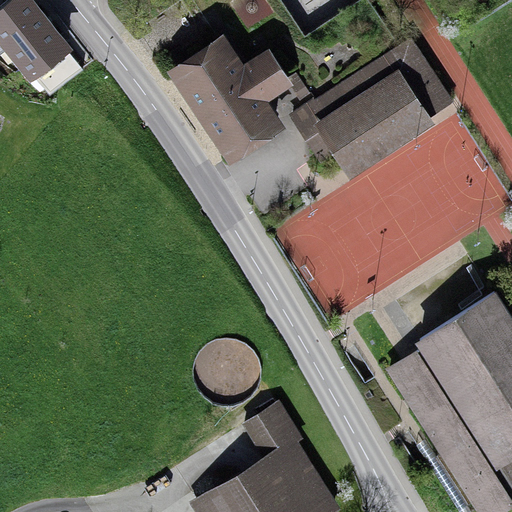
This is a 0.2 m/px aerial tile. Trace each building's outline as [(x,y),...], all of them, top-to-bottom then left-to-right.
[(71,45),(34,0),(7,0),(0,6),(0,38),(31,77),(71,45)] [(315,101),(399,47),(368,0),(367,0),(302,42),(275,0),(198,0),(221,35),(244,70),(281,46),(298,74),(315,101)] [(244,70),(221,35),(177,63),(233,153),(276,126),(259,98),(298,74),(281,46),(244,70)] [(407,48),(300,115),(328,161),(337,155),(347,171),(426,122),(420,112),(439,100),(407,48)] [(511,329),(492,300),(383,372),(474,511),(498,511),(511,503),(511,329)] [(323,511),(337,504),(279,405),(245,425),(263,454),(185,499),(192,511),(323,511)]
